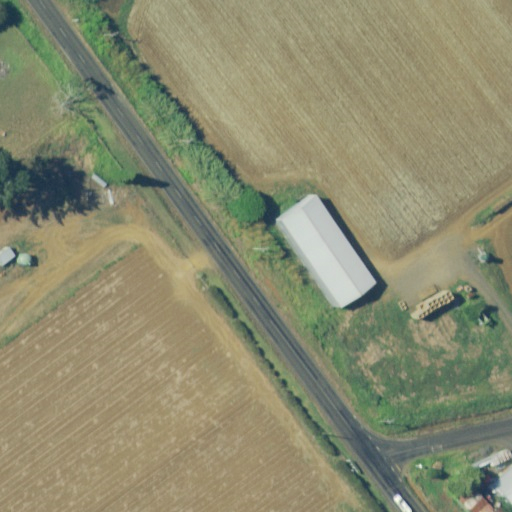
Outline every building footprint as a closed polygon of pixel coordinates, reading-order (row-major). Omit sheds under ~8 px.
[(66,186),(82,174),(76,167),(60,178),(66,186)] [(368,283),(306,195),(271,220),(332,308),(368,283)] [(0,263),(10,256),(3,247),(0,249),(0,263)] [(509,457),(505,450),(486,459),(490,466),(509,457)] [(479,474),(473,463),(462,470),(468,480),(479,474)] [(511,511),(511,464),(489,483),(511,511)] [(480,497),(468,486),(456,498),(468,509),(480,497)] [(471,511),(506,511),(497,501),(493,504),(486,497),(470,510),(471,511)]
